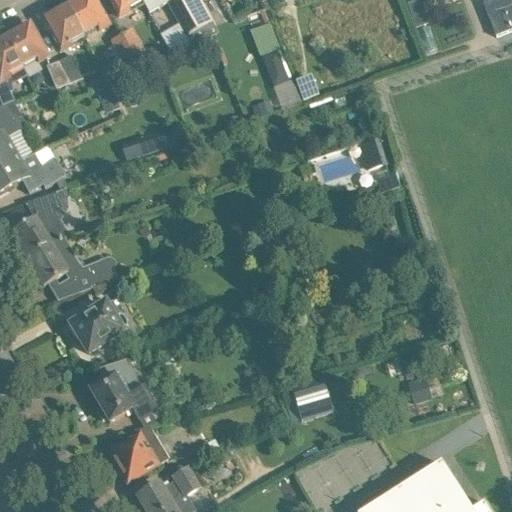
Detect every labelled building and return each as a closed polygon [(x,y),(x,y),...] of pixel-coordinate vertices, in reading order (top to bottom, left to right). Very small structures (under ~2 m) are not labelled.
[(93,0),(80,0),(67,8),(84,38),(98,31),(99,32),(109,27),(93,0)] [(129,11),(142,3),(140,0),(109,0),(120,18),(130,12),(129,11)] [(140,0),(142,3),(144,2),(146,6),(144,7),(149,15),(168,4),(187,37),(191,48),(203,42),(197,31),(185,9),(180,0),(175,0),(173,2),(171,0),(140,0)] [(180,0),(185,9),(197,31),(203,42),(217,36),(212,23),(215,22),(202,0),(180,0)] [(511,0),(496,0),(483,5),(496,39),(511,32),(511,0)] [(84,38),(67,8),(44,21),(62,53),(71,48),(71,46),(84,38)] [(30,26),(6,40),(23,70),(38,62),(39,63),(47,58),(30,26)] [(133,30),(122,36),(126,43),(133,58),(145,51),(133,30)] [(126,43),(122,36),(111,42),(123,63),(133,58),(126,43)] [(23,70),(6,40),(0,42),(0,83),(1,84),(10,79),(9,78),(23,70)] [(71,57),(59,63),(70,83),(83,78),(71,57)] [(70,83),(59,63),(48,68),(55,88),(70,83)] [(311,79),(297,85),(304,102),(318,97),(311,79)] [(0,101),(1,105),(2,108),(14,104),(15,103),(7,89),(5,91),(0,92),(0,101)] [(99,102),(113,96),(109,89),(96,94),(99,102)] [(0,131),(3,135),(0,136),(0,197),(23,184),(29,195),(43,187),(45,190),(65,179),(55,162),(42,170),(34,156),(19,165),(6,141),(28,128),(14,104),(2,108),(0,109),(0,131)] [(270,105),(259,108),(261,117),(272,114),(270,105)] [(240,127),(239,127),(236,119),(236,118),(225,123),(228,131),(240,127)] [(170,130),(122,148),(128,164),(176,147),(170,130)] [(377,182),(381,194),(400,189),(396,176),(377,182)] [(66,193),(27,207),(36,221),(12,236),(27,261),(51,246),(65,242),(65,241),(68,239),(59,224),(68,210),(66,193)] [(300,228),(283,233),(287,246),(303,241),(300,228)] [(187,235),(187,251),(204,251),(204,235),(187,235)] [(51,246),(27,261),(44,289),(49,286),(60,303),(108,287),(105,279),(115,276),(114,274),(114,273),(116,270),(116,269),(117,267),(116,266),(116,264),(115,263),(112,261),(109,260),(82,270),(65,242),(51,246)] [(123,335),(122,333),(128,329),(129,326),(125,318),(120,317),(112,305),(107,309),(105,307),(68,330),(77,344),(80,342),(89,356),(123,335)] [(114,378),(90,392),(110,425),(133,411),(145,430),(148,429),(165,424),(144,389),(145,386),(145,383),(144,380),(141,376),(134,372),(128,361),(109,369),(114,378)] [(354,374),(352,378),(354,382),(359,384),(363,382),(364,378),(362,373),(358,372),(354,374)] [(425,380),(408,386),(414,407),(432,401),(425,380)] [(323,384),(292,393),(301,424),(332,414),(323,384)] [(140,439),(112,456),(128,484),(157,466),(158,468),(168,462),(148,429),(145,430),(137,435),(140,439)] [(186,458),(187,462),(188,461),(189,464),(192,469),(214,456),(208,445),(186,458)] [(226,450),(216,456),(223,466),(233,460),(226,450)] [(488,511),(483,504),(471,511),(442,465),(368,511),(488,511)] [(160,486),(138,499),(145,511),(194,511),(186,498),(199,490),(188,472),(175,480),(176,483),(163,491),(160,486)]
